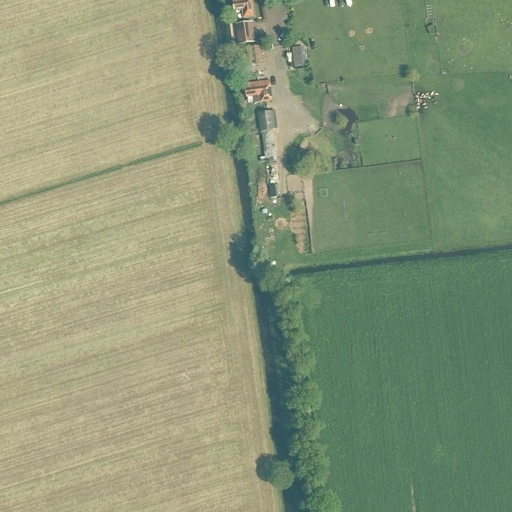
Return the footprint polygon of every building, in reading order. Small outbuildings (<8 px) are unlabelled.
[(236,0),(237,3),(234,3),(235,12),(243,10),(244,19),(255,18),(253,10),(251,0),(236,0)] [(252,23),(237,26),(239,45),(255,42),(252,23)] [(298,65),(308,64),(307,46),(297,47),(298,65)] [(261,47),(247,49),(249,66),(263,64),(261,47)] [(273,102),(270,82),(248,84),(249,88),(246,89),(247,97),(254,97),(255,104),(273,102)] [(272,113),(258,115),(261,133),(274,131),(277,131),(275,112),(272,113)]
